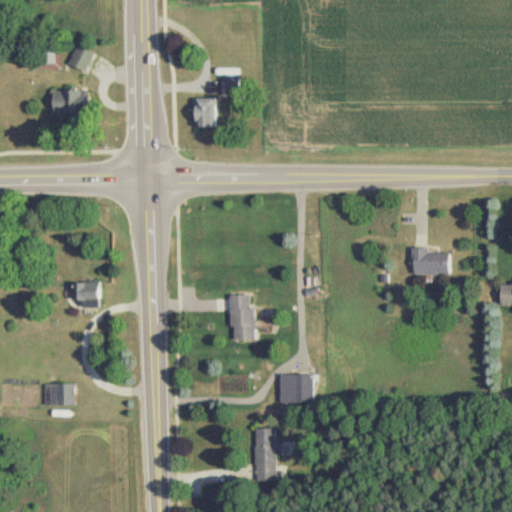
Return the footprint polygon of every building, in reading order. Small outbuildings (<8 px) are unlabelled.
[(226,81),(226,97),(245,97),(245,81),(226,81)] [(222,130),(222,100),(199,100),(199,130),(222,130)] [(435,249),(418,249),(418,274),(456,274),(456,254),(435,254),(435,249)] [(88,282),(87,304),(110,305),(110,283),(88,282)] [(261,340),(261,295),(238,295),(238,340),(261,340)] [(286,375),(286,403),(319,403),(319,375),(286,375)] [(86,405),(86,385),(58,385),(59,406),(86,405)] [(283,481),(283,429),(261,429),(261,481),(283,481)]
